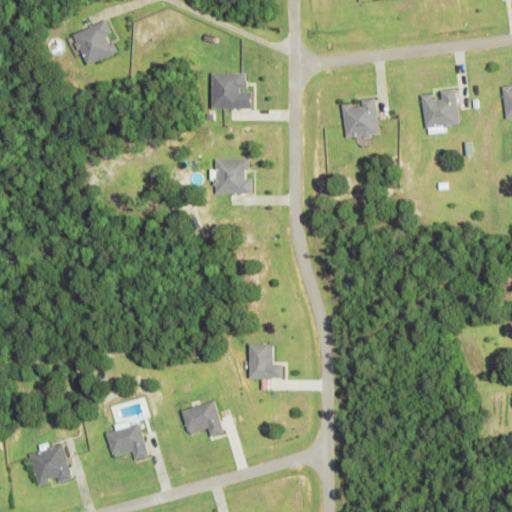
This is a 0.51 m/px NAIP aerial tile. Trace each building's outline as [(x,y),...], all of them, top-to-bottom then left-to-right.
[(115,52),(107,33),(110,32),(105,19),(72,33),(85,65),(115,52)] [(245,72),(211,72),(211,109),(250,108),(250,90),(245,90),(245,72)] [(420,95),(425,128),(459,123),(454,87),(436,90),(437,92),(420,95)] [(341,105),(344,137),(379,134),(375,97),(361,99),(361,103),(341,105)] [(246,158),(214,158),(215,193),(251,193),(250,178),(247,178),(246,158)] [(249,378),(282,378),(282,364),(273,364),(273,344),(249,344),(249,378)] [(223,433),(214,400),(181,409),(188,434),(207,429),(209,437),(223,433)] [(28,453),(37,484),(56,479),(57,483),(72,479),(61,441),(38,447),(38,450),(28,453)]
